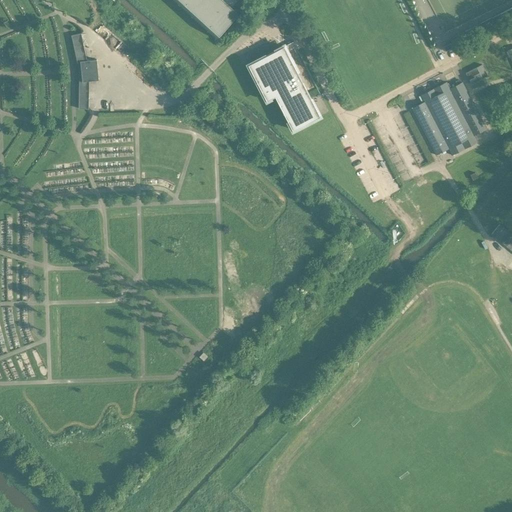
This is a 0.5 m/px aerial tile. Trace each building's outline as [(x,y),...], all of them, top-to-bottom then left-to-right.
[(174,0),(216,38),(239,13),(231,7),(237,0),(174,0)] [(87,60),(81,33),(72,35),(78,66),(81,67),(81,69),(82,75),(79,76),(79,108),(89,109),(89,81),(99,80),(97,59),(87,60)] [(285,46),(282,47),(249,64),(267,100),(276,96),(293,130),(320,116),(285,46)] [(482,64),(466,73),(471,84),(488,75),(482,64)] [(452,155),(478,142),(474,135),(487,129),(462,82),(450,88),(447,82),(421,95),(424,102),(412,108),(436,155),(449,148),(452,155)] [(494,236),(511,250),(511,227),(510,226),(506,230),(499,224),(492,234),(494,236)]
